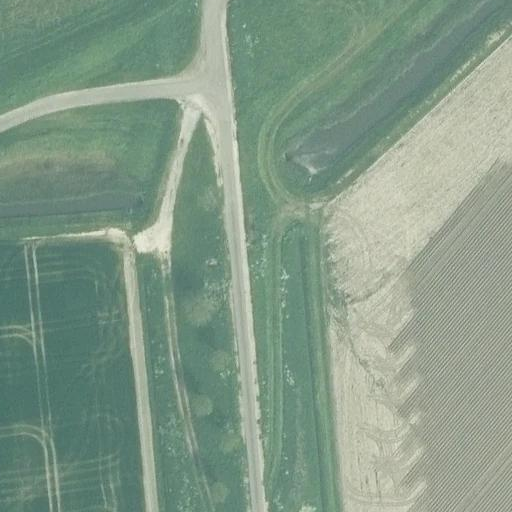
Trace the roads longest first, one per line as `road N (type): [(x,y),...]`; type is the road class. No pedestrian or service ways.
road 1 (track): [(209,511),(171,360),(162,241),(185,129),(219,85)]
road 2 (unclassified): [(257,511),(219,85)]
road 3 (track): [(256,499),(269,475),(277,401),(271,208)]
road 4 (unclassified): [(0,124),(65,99),(219,85)]
road 5 (track): [(319,208),(271,208),(263,148),(279,111),(335,66)]
